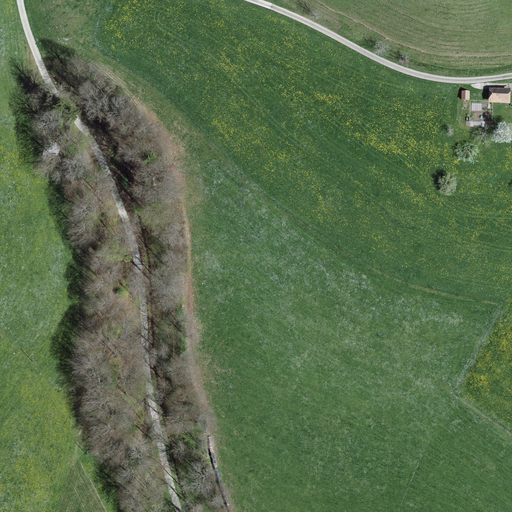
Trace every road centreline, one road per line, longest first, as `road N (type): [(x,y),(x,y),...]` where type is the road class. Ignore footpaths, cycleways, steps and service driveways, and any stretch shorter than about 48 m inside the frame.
road 1 (track): [(17,0),(56,94),(95,144),(136,247),(150,397),(181,511)]
road 2 (track): [(248,0),(409,72),(482,81),(511,76)]
road 3 (track): [(396,511),(448,395)]
